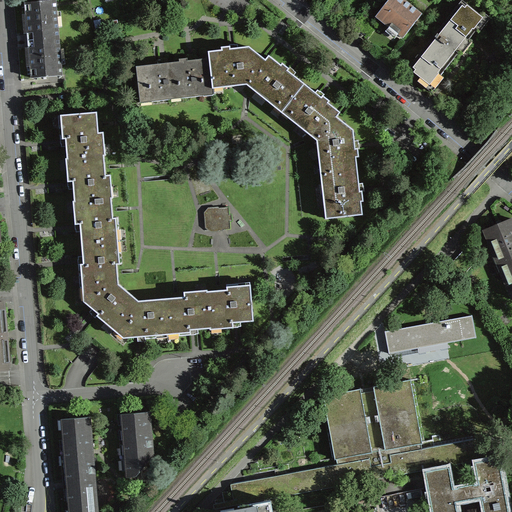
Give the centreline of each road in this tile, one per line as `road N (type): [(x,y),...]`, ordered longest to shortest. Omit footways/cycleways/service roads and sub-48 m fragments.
road 1 (residential): [(505,179),(193,511)]
road 2 (residential): [(34,399),(8,105)]
road 3 (residential): [(287,0),(505,179)]
road 4 (residential): [(34,399),(179,387)]
